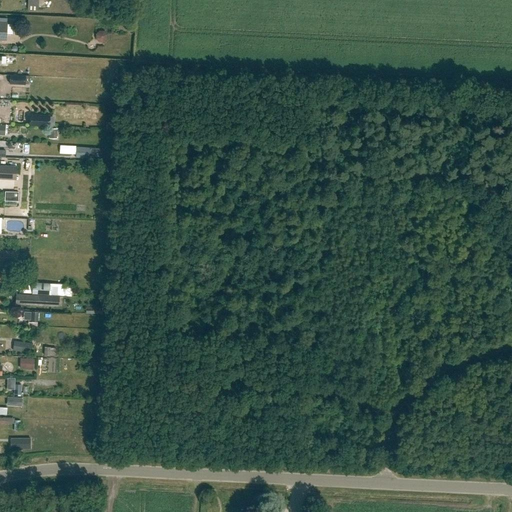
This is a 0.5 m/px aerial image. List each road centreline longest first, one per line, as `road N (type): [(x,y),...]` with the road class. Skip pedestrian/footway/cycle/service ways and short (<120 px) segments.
road 1 (track): [(389,415),(330,391),(230,406),(195,379),(196,338),(273,188),(309,179),(466,178),(511,218)]
road 2 (unclassified): [(0,477),(60,467),(511,490)]
road 3 (track): [(511,348),(443,369),(389,415),(382,484)]
